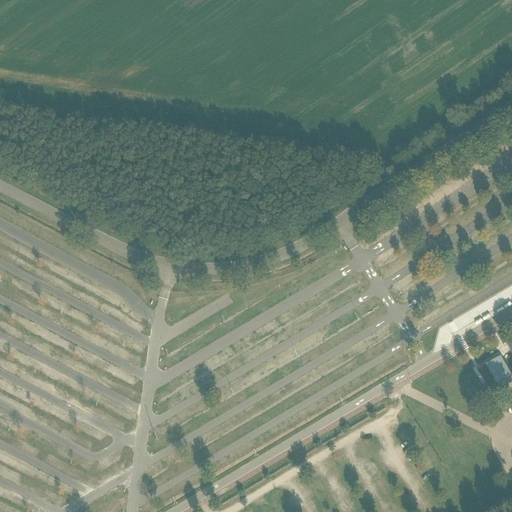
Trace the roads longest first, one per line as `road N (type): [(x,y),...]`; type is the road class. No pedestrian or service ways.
road 1 (unclassified): [(511,97),(284,249),(206,271),(145,262),(0,185)]
road 2 (unknown): [(144,428),(0,354)]
road 3 (unknown): [(140,459),(0,392)]
